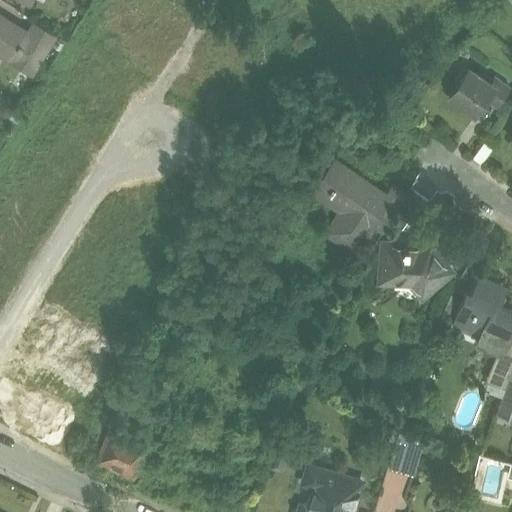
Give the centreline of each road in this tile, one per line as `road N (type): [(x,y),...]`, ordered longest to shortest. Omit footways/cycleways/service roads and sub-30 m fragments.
road 1 (residential): [(0,340),(97,181),(151,139)]
road 2 (residential): [(0,443),(136,511)]
